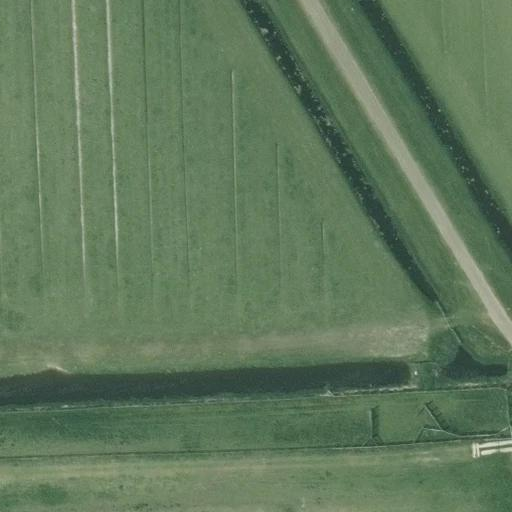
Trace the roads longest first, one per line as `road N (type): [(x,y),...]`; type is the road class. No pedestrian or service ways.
road 1 (track): [(511,437),(0,463)]
road 2 (unclassified): [(511,336),(308,0)]
